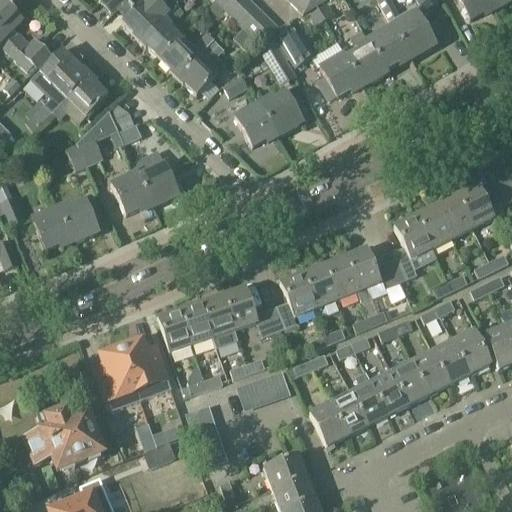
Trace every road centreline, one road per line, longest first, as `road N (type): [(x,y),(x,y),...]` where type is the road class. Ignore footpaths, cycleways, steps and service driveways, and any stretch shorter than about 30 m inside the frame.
road 1 (residential): [(264,224),(245,186),(54,0)]
road 2 (secondary): [(0,340),(264,224)]
road 3 (secondary): [(264,224),(511,103)]
road 4 (residential): [(380,511),(364,474),(472,423)]
